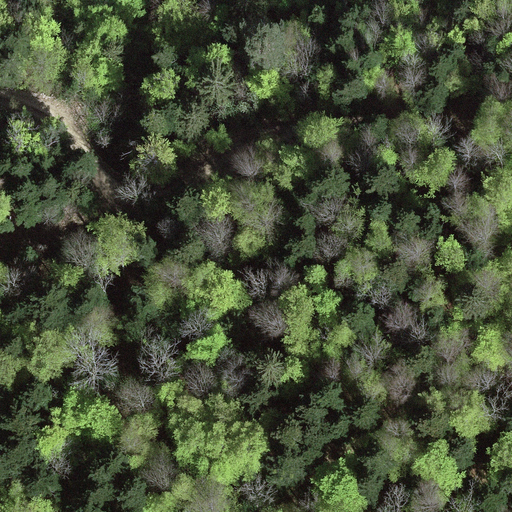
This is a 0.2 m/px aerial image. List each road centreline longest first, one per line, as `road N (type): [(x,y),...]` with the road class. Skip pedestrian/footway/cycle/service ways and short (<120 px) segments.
road 1 (track): [(0,94),(38,101),(98,182),(125,203),(180,189),(300,131),(511,130)]
road 2 (track): [(511,420),(422,415),(341,453),(286,511)]
